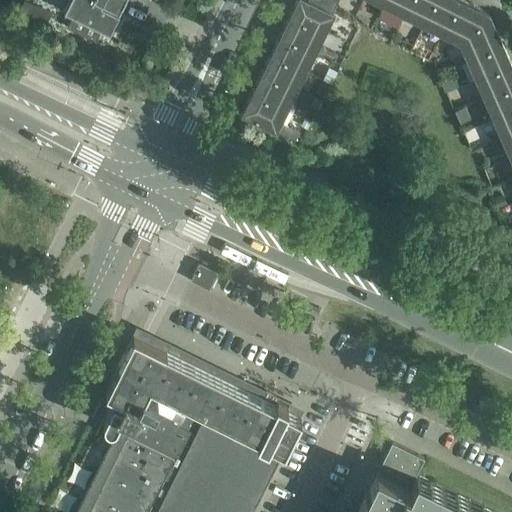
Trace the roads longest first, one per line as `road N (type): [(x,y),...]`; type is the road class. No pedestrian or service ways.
road 1 (secondary): [(482,341),(453,312),(168,169)]
road 2 (secondary): [(156,195),(438,333),(482,341)]
road 3 (residential): [(363,380),(127,257)]
road 4 (tertiary): [(0,483),(77,326)]
road 5 (secondary): [(147,159),(0,81)]
road 6 (residential): [(511,454),(363,380)]
road 7 (tertiary): [(227,20),(215,25),(147,159)]
road 8 (tertiary): [(168,169),(230,34),(227,20)]
road 9 (secondary): [(0,116),(134,184)]
road 10 (residential): [(298,511),(363,380)]
